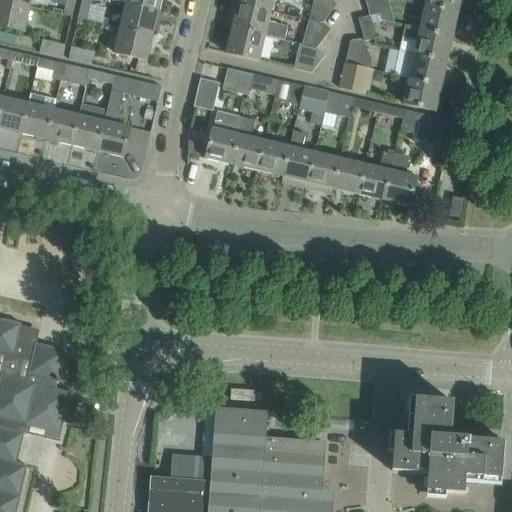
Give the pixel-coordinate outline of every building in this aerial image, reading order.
[(72,17),(76,0),(66,0),(63,15),(72,17)] [(88,21),(93,0),(82,0),(78,19),(88,21)] [(159,13),(162,0),(127,0),(126,4),(159,13)] [(271,11),(273,0),(239,0),(239,4),(271,11)] [(323,23),(337,6),(329,0),(314,0),(310,20),(323,23)] [(389,0),(365,0),(370,16),(383,13),(382,12),(392,10),(389,0)] [(459,12),(461,0),(426,0),(426,5),(459,12)] [(0,26),(23,32),(29,8),(0,1),(0,26)] [(153,37),(159,13),(126,4),(120,29),(153,37)] [(268,23),(271,11),(239,4),(233,29),(265,36),(285,41),(288,27),(268,23)] [(453,37),(459,12),(426,5),(420,30),(453,37)] [(385,21),(383,13),(370,16),(359,19),(364,41),(377,38),(373,25),(385,21)] [(317,48),(332,30),(323,23),(310,20),(303,46),(317,48)] [(453,37),(420,30),(407,27),(401,51),(448,61),(453,37)] [(148,61),(153,37),(120,29),(114,53),(148,61)] [(259,61),(265,36),(233,29),(227,54),(259,61)] [(377,38),(364,41),(352,43),(347,63),(360,64),(360,66),(371,63),(367,49),(379,46),(377,38)] [(62,58),(65,46),(42,41),(40,53),(62,58)] [(311,74),(326,56),(317,48),(303,46),(301,45),(295,70),(311,74)] [(95,53),(72,48),(69,60),(92,65),(95,53)] [(0,59),(12,63),(14,53),(0,49),(0,59)] [(442,86),(448,61),(401,51),(396,75),(409,78),(442,86)] [(36,68),(38,58),(14,53),(12,63),(36,68)] [(61,82),(65,65),(38,58),(36,68),(54,73),(53,80),(61,82)] [(372,68),(371,63),(360,66),(360,64),(347,63),(341,90),(369,97),(374,72),(371,71),(372,68)] [(87,80),(89,70),(65,65),(61,82),(85,88),(87,80)] [(250,91),(254,75),(228,69),(223,90),(249,96),(250,91)] [(114,86),(116,77),(89,70),(87,80),(114,86)] [(274,97),(278,81),(254,75),(250,91),(274,97)] [(118,125),(121,110),(125,95),(158,103),(162,87),(116,77),(114,86),(112,92),(108,112),(107,112),(98,152),(124,158),(131,128),(118,125)] [(436,112),(442,86),(409,78),(403,105),(436,112)] [(300,108),(305,87),(278,81),(274,97),(273,102),(300,108)] [(324,113),(329,93),(305,87),(300,108),(299,111),(323,116),(324,113)] [(353,109),(355,99),(329,93),(324,113),(350,119),(353,109)] [(47,140),(54,110),(57,100),(31,94),(28,104),(22,134),(47,140)] [(0,129),(22,134),(28,104),(3,98),(0,111),(0,129)] [(377,114),(380,105),(355,99),(353,109),(377,114)] [(402,120),(404,111),(380,105),(377,114),(402,120)] [(98,152),(107,112),(81,106),(79,116),(72,146),(98,152)] [(72,146),(79,116),(54,110),(47,140),(72,146)] [(145,120),(153,121),(155,112),(147,110),(145,120)] [(436,118),(404,111),(402,120),(400,131),(419,136),(419,139),(431,141),(436,118)] [(232,165),(239,135),(240,136),(244,119),(218,113),(207,159),(232,165)] [(257,171),(264,141),(253,139),(257,122),(244,119),(240,136),(239,135),(232,165),(257,171)] [(307,189),(316,153),(302,150),(306,135),(294,132),(290,147),(282,177),(283,177),(282,183),(307,189)] [(189,141),(188,155),(201,158),(204,145),(189,141)] [(282,177),(290,147),(264,141),(257,171),(282,177)] [(334,189),(341,159),(316,153),(307,189),(332,195),(334,189)] [(384,201),(391,171),(394,156),(383,154),(380,168),(366,165),(359,195),(384,201)] [(411,207),(418,177),(404,174),(408,158),(395,155),(394,156),(391,171),(384,201),(411,207)] [(359,195),(366,165),(341,159),(334,189),(359,195)] [(468,185),(470,174),(460,171),(457,182),(468,185)] [(460,219),(465,200),(454,198),(450,216),(460,219)] [(0,511),(17,511),(28,466),(18,464),(25,434),(60,443),(63,432),(62,431),(71,393),(60,390),(56,389),(58,382),(60,383),(61,381),(60,381),(67,351),(54,348),(36,343),(35,348),(26,346),(29,328),(22,326),(22,324),(4,319),(4,320),(0,319),(0,511)] [(231,400),(255,401),(256,391),(232,390),(231,400)] [(503,480),(505,442),(452,438),(454,402),(416,399),(414,435),(396,434),(393,472),(429,475),(427,493),(465,495),(467,477),(503,480)] [(316,511),(318,492),(320,492),(324,443),(265,439),(265,438),(264,438),(265,414),(219,411),(216,459),(214,483),(215,483),(212,511),(316,511)] [(212,511),(215,483),(214,483),(216,459),(183,456),(182,480),(154,478),(151,511),(212,511)]
